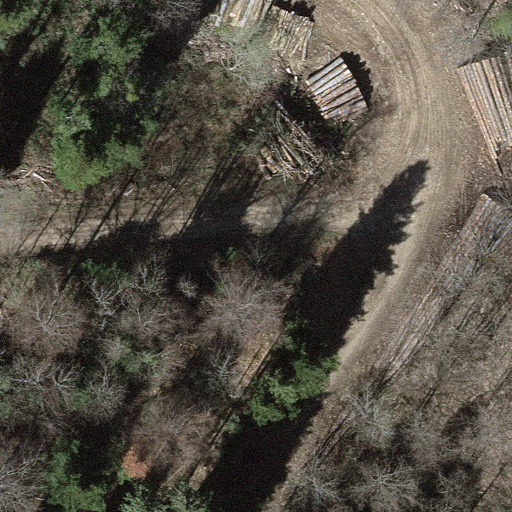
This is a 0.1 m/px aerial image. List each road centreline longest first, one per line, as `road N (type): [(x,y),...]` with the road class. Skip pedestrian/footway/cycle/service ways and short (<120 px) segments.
road 1 (track): [(301,0),(321,6),(385,85),(390,170),(318,220),(0,275)]
road 2 (track): [(390,170),(387,253),(363,313),(237,511)]
